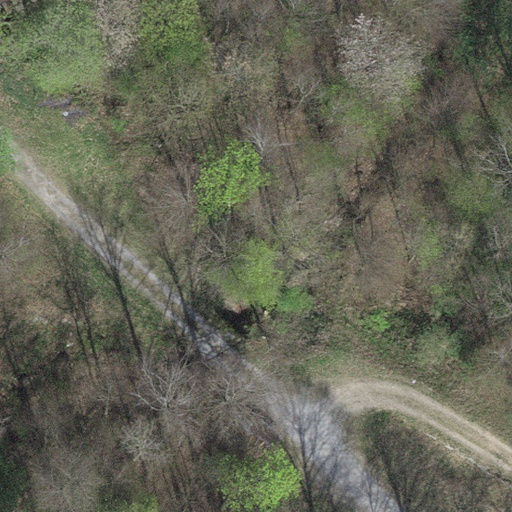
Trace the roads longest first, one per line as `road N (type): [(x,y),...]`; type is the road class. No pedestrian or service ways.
road 1 (track): [(386,511),(0,135)]
road 2 (track): [(304,432),(312,406),(335,392),(372,391),(420,400),(511,456)]
